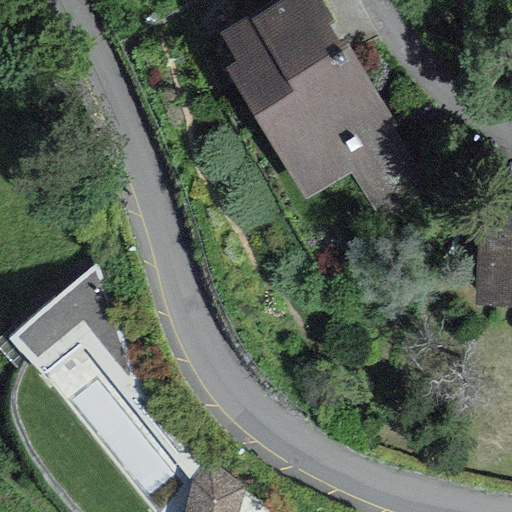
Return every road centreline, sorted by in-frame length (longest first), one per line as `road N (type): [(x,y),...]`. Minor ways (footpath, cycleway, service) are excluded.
road 1 (residential): [(73,0),(222,375),(263,418),(354,473),(482,511)]
road 2 (residential): [(511,130),(458,101),(413,59),(376,0)]
